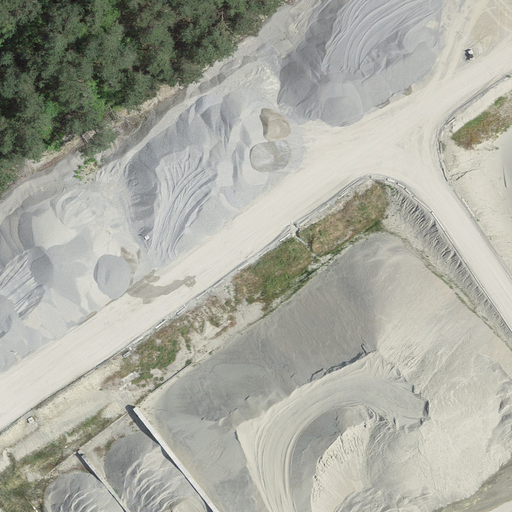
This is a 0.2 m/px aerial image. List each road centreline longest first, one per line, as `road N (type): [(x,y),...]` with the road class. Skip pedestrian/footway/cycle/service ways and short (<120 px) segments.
road 1 (track): [(511,59),(420,89),(0,388)]
road 2 (track): [(69,336),(261,511)]
